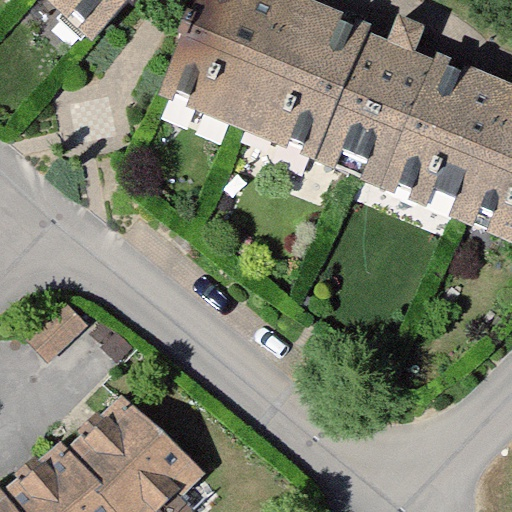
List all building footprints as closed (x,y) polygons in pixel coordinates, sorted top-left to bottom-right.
[(41,0),(90,43),(128,0),(41,0)] [(187,0),(146,98),(341,182),(409,32),(396,26),(386,49),(270,0),(187,0)] [(420,37),(409,32),(341,182),(511,255),(511,103),(410,60),(420,37)] [(75,326),(58,310),(21,348),(39,364),(75,326)] [(106,511),(150,511),(190,474),(110,400),(54,455),(106,511)] [(106,511),(54,455),(50,450),(0,491),(0,508),(3,511),(106,511)]
